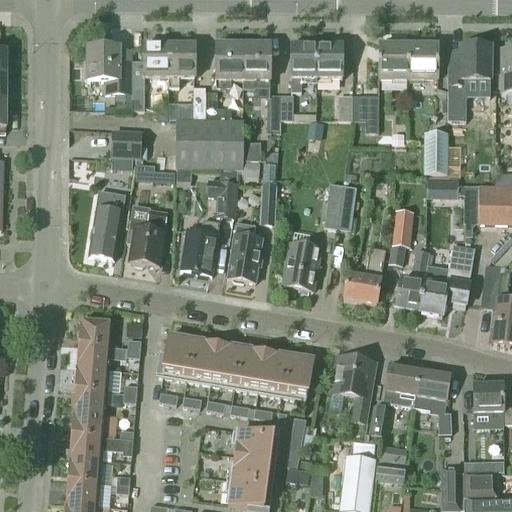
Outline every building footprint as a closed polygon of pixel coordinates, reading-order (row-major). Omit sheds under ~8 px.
[(169,50),(144,50),(144,84),(168,84),(169,84),(169,50)] [(196,50),(169,50),(169,84),(168,84),(168,95),(179,95),(179,84),(196,84),(196,50)] [(230,87),(242,87),(243,87),(243,51),(216,51),(216,94),(230,94),(230,87)] [(242,87),(242,94),(271,94),(271,51),(243,51),(243,87),(242,87)] [(290,51),(290,85),(291,85),(291,99),(299,99),(299,88),(316,88),(316,85),(316,51),(290,51)] [(316,51),(316,85),(342,85),(342,51),(316,51)] [(379,85),(408,85),(408,78),(409,51),(379,51),(379,85)] [(439,51),(409,51),(408,78),(408,85),(439,85),(439,51)] [(448,102),(448,127),(464,127),(465,103),(489,103),(490,52),(460,51),(460,68),(449,68),(448,102)] [(105,99),(132,99),(132,90),(132,64),(119,64),(119,52),(87,52),(87,85),(105,85),(105,99)] [(511,99),(511,56),(502,57),(502,100),(511,99)] [(132,99),(131,117),(144,117),(144,90),(132,90),(132,99)] [(192,114),(192,126),(206,126),(206,98),(206,94),(193,94),(192,114)] [(217,98),(206,98),(206,126),(230,126),(230,114),(217,114),(217,98)] [(269,105),(268,138),(281,138),(282,124),(282,100),(281,100),(281,101),(269,101),(269,105)] [(294,100),(282,100),(282,124),(293,124),(294,100)] [(353,126),(353,103),(353,102),(339,102),(339,125),(353,126)] [(353,103),(353,126),(366,126),(365,139),(379,139),(379,126),(378,103),(353,103)] [(243,128),(230,128),(176,128),(176,174),(221,174),(237,174),(243,174),(243,167),(243,128)] [(321,144),(322,128),(308,128),(307,144),(321,144)] [(140,139),(113,138),(111,163),(139,164),(140,139)] [(448,143),(425,143),(425,180),(447,180),(448,143)] [(265,157),(264,165),(277,166),(278,158),(265,157)] [(173,188),(173,179),(153,178),(153,172),(137,171),(136,186),(173,188)] [(237,189),(236,189),(237,174),(221,174),(219,187),(209,187),(208,201),(218,202),(217,221),(234,223),(237,189)] [(325,233),(338,235),(344,191),(331,189),(325,233)] [(464,193),(464,230),(465,230),(465,242),(471,242),(472,233),(475,230),(478,230),(511,229),(511,190),(478,191),(478,193),(464,193)] [(261,229),(274,230),(276,192),(263,191),(261,229)] [(356,193),(344,191),(338,235),(350,237),(356,193)] [(99,196),(88,262),(114,266),(122,218),(125,201),(115,199),(99,196)] [(130,268),(133,269),(134,272),(142,273),(145,270),(157,272),(160,254),(163,255),(166,239),(164,239),(167,219),(149,216),(147,231),(130,229),(127,248),(133,249),(130,268)] [(395,218),(392,250),(408,252),(412,219),(395,218)] [(180,275),(212,281),(218,242),(217,242),(219,228),(203,225),(201,239),(186,237),(180,275)] [(227,283),(232,284),(233,287),(243,288),(245,286),(255,288),(262,244),(253,243),(255,231),(236,228),(227,283)] [(290,248),(283,291),(298,294),(298,296),(309,298),(309,296),(313,297),(320,254),(290,248)] [(440,284),(425,281),(424,286),(425,286),(419,318),(442,322),(444,310),(465,313),(469,289),(468,288),(474,253),(452,250),(448,276),(441,275),(440,284)] [(404,253),(392,251),(389,269),(401,272),(404,253)] [(343,304),(376,310),(386,255),(370,252),(365,282),(348,279),(343,304)] [(396,314),(419,318),(425,286),(424,286),(425,281),(428,260),(418,258),(413,285),(401,283),(396,314)] [(489,346),(511,349),(511,305),(505,304),(508,280),(497,279),(498,273),(486,271),(481,310),(493,312),(489,346)] [(79,326),(78,350),(110,352),(112,329),(79,326)] [(142,329),(128,328),(128,340),(141,341),(142,329)] [(305,406),(312,365),(299,362),(300,358),(277,355),(277,359),(252,355),(252,351),(230,347),(229,351),(204,347),(205,343),(183,339),(182,343),(169,341),(166,357),(160,356),(156,381),(305,406)] [(141,346),(128,345),(127,354),(140,355),(141,346)] [(78,350),(76,373),(108,375),(110,352),(78,350)] [(140,355),(127,354),(126,362),(139,363),(140,355)] [(337,362),(331,397),(356,401),(352,425),(365,427),(371,391),(360,389),(363,366),(337,362)] [(384,397),(382,407),(414,413),(415,401),(420,375),(389,370),(384,397)] [(76,373),(74,395),(106,398),(108,375),(76,373)] [(429,419),(438,421),(439,439),(451,439),(450,420),(444,420),(450,380),(420,375),(415,401),(431,404),(429,419)] [(123,399),(136,400),(137,391),(124,390),(123,399)] [(490,418),(503,418),(503,406),(502,390),(474,391),(474,419),(490,418)] [(74,395),(72,418),(104,420),(106,398),(74,395)] [(176,410),(177,401),(160,398),(158,407),(176,410)] [(136,400),(123,399),(123,408),(135,409),(136,400)] [(199,414),(201,405),(183,402),(182,411),(199,414)] [(511,405),(503,406),(503,418),(490,418),(490,430),(503,430),(511,429),(511,405)] [(223,418),(225,409),(207,406),(206,415),(223,418)] [(247,422),(248,413),(231,410),(229,419),(247,422)] [(373,413),(369,441),(382,443),(386,415),(373,413)] [(270,426),(272,417),(254,414),(253,423),(270,426)] [(72,418),(70,441),(103,443),(104,420),(72,418)] [(285,429),(286,419),(278,418),(276,427),(285,429)] [(296,474),(305,426),(293,424),(285,472),(296,474)] [(313,431),(305,430),(304,438),(311,439),(313,431)] [(229,496),(227,509),(227,510),(243,511),(268,511),(279,436),(254,433),(253,439),(233,436),(231,448),(235,449),(232,474),(228,473),(225,496),(229,496)] [(124,445),(132,445),(133,437),(120,436),(120,444),(124,445)] [(123,457),(124,445),(120,444),(103,443),(70,441),(69,464),(101,466),(102,455),(123,457)] [(123,461),(131,462),(132,445),(124,445),(123,457),(123,461)] [(405,456),(392,454),(390,469),(402,471),(405,456)] [(368,511),(374,464),(346,460),(339,511),(368,511)] [(69,464),(67,486),(99,489),(101,466),(69,464)] [(388,489),(390,471),(376,469),(374,487),(388,489)] [(465,504),(464,479),(459,479),(459,474),(458,474),(441,474),(440,511),(463,511),(463,504),(465,504)] [(288,475),(286,487),(307,490),(309,478),(298,476),(288,475)] [(496,504),(497,477),(465,475),(466,503),(492,504),(496,504)] [(323,479),(311,478),(309,501),(321,502),(323,479)] [(116,490),(129,491),(130,482),(117,481),(116,490)] [(67,486),(65,509),(97,511),(99,489),(67,486)] [(129,491),(116,490),(115,499),(128,500),(129,491)] [(492,504),(490,504),(490,511),(511,511),(511,503),(496,504),(492,504)]
